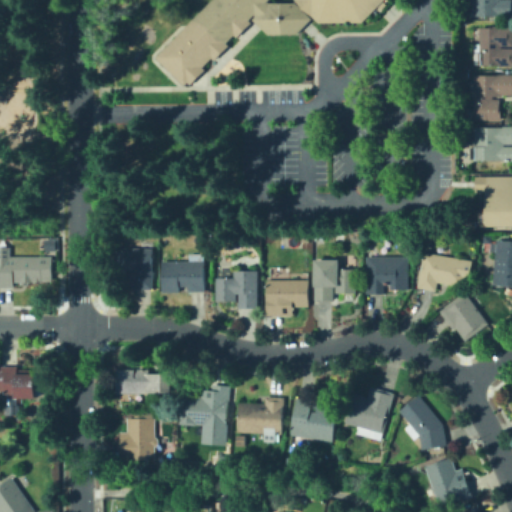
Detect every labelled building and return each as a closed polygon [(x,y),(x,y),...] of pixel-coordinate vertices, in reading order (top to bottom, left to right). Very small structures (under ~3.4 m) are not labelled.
[(384,0),(363,22),(320,22),(315,18),(314,18),(314,19),(299,34),(269,35),(254,20),(257,17),(256,15),(187,83),(159,56),(214,0),(271,0),(270,1),(272,3),(297,2),(296,1),(297,0),(384,0)] [(511,0),(511,16),(500,16),(473,16),(473,0),(511,0)] [(511,27),(511,47),(503,47),(503,49),(511,48),(511,67),(500,67),(500,66),(475,66),(475,44),(481,44),(481,28),(511,27)] [(511,74),(511,95),(502,95),(502,97),(494,97),(494,99),(501,99),(501,107),(502,107),(502,120),(488,120),(488,119),(475,119),(475,102),(474,75),(500,74),(511,74)] [(511,126),(511,145),(505,145),(505,146),(511,146),(511,160),(477,160),(471,160),(471,148),(475,148),(476,127),(503,127),(503,126),(511,126)] [(511,177),(511,227),(488,227),(487,177),(511,177)] [(325,233),(325,241),(316,241),(316,233),(325,233)] [(49,247),(49,237),(60,237),(60,247),(49,247)] [(511,240),(511,286),(494,285),(498,240),(511,240)] [(154,271),(154,290),(131,289),(131,272),(118,272),(119,248),(155,249),(154,271)] [(474,261),(471,280),(466,279),(465,287),(439,282),(437,291),(419,288),(425,252),(474,261)] [(408,257),(409,290),(391,290),(391,285),(385,285),(385,294),(367,294),(368,256),(368,254),(384,254),(384,257),(408,257)] [(0,257),(53,257),(53,282),(15,282),(14,287),(0,287),(0,257)] [(207,257),(207,292),(189,293),(189,287),(180,287),(180,293),(164,293),(164,262),(200,261),(200,258),(207,257)] [(358,269),(358,293),(337,293),(337,286),(335,286),(335,300),(316,300),(316,263),(341,263),(341,269),(358,269)] [(259,271),(259,309),(240,309),(240,294),(238,294),(237,301),(217,301),(216,278),(235,278),(234,271),(259,271)] [(310,280),(310,307),(294,307),(294,316),(268,316),(268,280),(310,280)] [(490,324),(466,341),(457,327),(454,329),(441,311),(467,293),(490,324)] [(37,373),(37,399),(6,399),(6,392),(0,392),(0,367),(18,366),(18,373),(37,373)] [(173,373),(172,393),(118,394),(118,369),(146,368),(147,373),(173,373)] [(396,394),(382,441),(357,433),(359,427),(346,423),(355,393),(369,397),(372,387),(396,394)] [(232,392),(232,401),(230,401),(228,427),(186,424),(188,396),(202,397),(203,390),(232,392)] [(407,406),(402,400),(411,393),(415,397),(407,406)] [(407,406),(420,394),(444,423),(448,446),(423,450),(420,436),(417,439),(407,428),(411,424),(400,411),(407,406)] [(286,398),(285,407),(283,434),(280,434),(280,442),(265,442),(265,434),(239,432),(240,403),(267,404),(267,396),(286,398)] [(339,409),(334,442),(292,435),(298,398),(313,401),(313,405),(339,409)] [(156,418),(156,461),(130,461),(130,462),(121,462),(121,432),(129,432),(129,418),(156,418)] [(453,457),(457,470),(464,468),(473,496),(465,499),(465,498),(440,507),(426,467),(453,457)] [(36,511),(34,511),(0,511),(0,486),(13,478),(36,511)]
